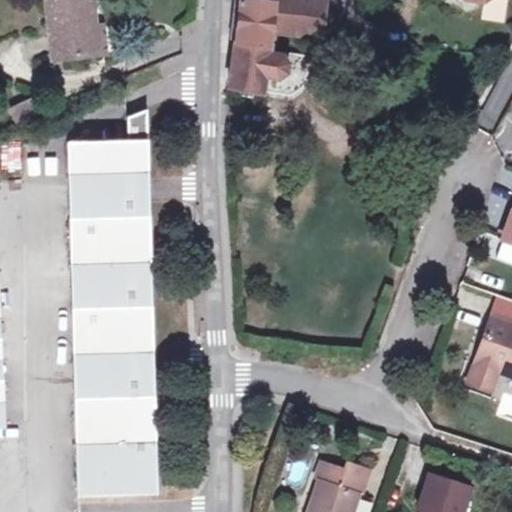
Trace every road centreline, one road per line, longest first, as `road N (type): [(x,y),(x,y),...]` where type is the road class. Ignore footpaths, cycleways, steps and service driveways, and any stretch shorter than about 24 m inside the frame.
road 1 (residential): [(220,379),(244,376),(373,405),(467,154)]
road 2 (residential): [(214,0),(220,379)]
road 3 (residential): [(220,379),(221,511)]
